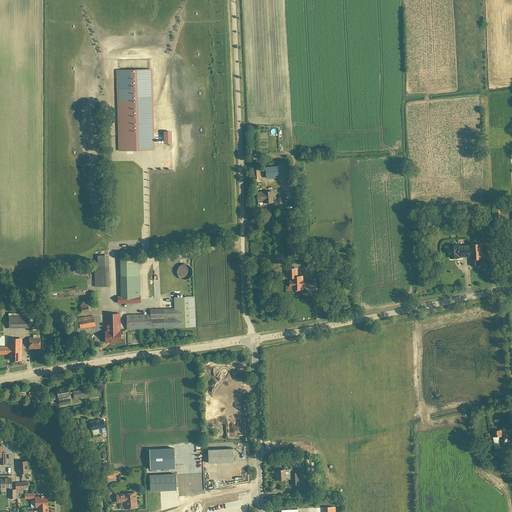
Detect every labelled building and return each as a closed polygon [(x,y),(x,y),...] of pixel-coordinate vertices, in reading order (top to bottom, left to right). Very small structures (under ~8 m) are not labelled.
[(153,69),(117,70),(119,151),(155,150),(153,69)] [(173,131),(165,131),(165,143),(173,143),(173,131)] [(280,166),(272,166),(272,176),(280,176),(280,166)] [(273,202),(272,191),(264,191),(264,193),(257,193),(257,201),(264,201),(264,202),(273,202)] [(296,239),(287,239),(288,257),(297,257),(296,239)] [(482,258),(481,242),(461,244),(461,240),(454,240),(454,242),(447,243),(447,245),(445,245),(446,253),(450,253),(450,258),(460,258),(460,256),(470,255),(471,266),(479,266),(479,259),(482,258)] [(108,255),(93,255),(95,286),(110,285),(108,255)] [(138,260),(120,261),(122,295),(140,294),(138,260)] [(192,278),(191,265),(178,266),(179,279),(192,278)] [(298,289),(302,288),(302,275),(297,275),(297,267),(286,267),(287,276),(291,276),(291,289),(298,289)] [(195,326),(194,295),(175,296),(175,308),(152,309),(152,313),(152,327),(195,326)] [(127,328),(152,327),(152,313),(127,315),(127,328)] [(118,314),(106,314),(106,332),(119,332),(118,314)] [(28,326),(28,316),(9,315),(9,326),(28,326)] [(92,316),(78,319),(79,328),(94,325),(92,316)] [(120,332),(119,332),(106,332),(105,332),(105,341),(121,340),(120,332)] [(39,337),(29,338),(29,347),(40,347),(39,337)] [(20,359),(20,339),(9,340),(9,347),(0,347),(0,353),(9,353),(9,359),(20,359)] [(59,398),(70,396),(68,387),(57,389),(59,398)] [(75,399),(88,396),(87,388),(74,391),(75,399)] [(100,428),(104,427),(103,419),(90,421),(92,430),(100,428)] [(503,429),(493,431),(496,448),(502,447),(500,436),(504,435),(503,429)] [(233,446),(208,447),(208,461),(234,460),(233,446)] [(150,470),(175,468),(174,448),(149,450),(150,470)] [(306,473),(314,473),(314,463),(309,463),(309,459),(306,459),(306,473)] [(28,472),(28,460),(20,461),(20,473),(25,472),(28,472)] [(277,480),(292,479),(291,473),(291,469),(277,469),(277,480)] [(105,472),(107,479),(114,478),(113,471),(105,472)] [(292,479),(292,484),(300,484),(300,472),(291,473),(292,479)] [(176,490),(175,474),(150,476),(150,491),(176,490)] [(2,488),(13,487),(12,477),(1,478),(2,488)] [(125,509),(138,508),(137,492),(117,493),(118,502),(125,502),(125,509)] [(50,511),(49,495),(36,496),(36,499),(37,508),(39,508),(38,511),(50,511)]
